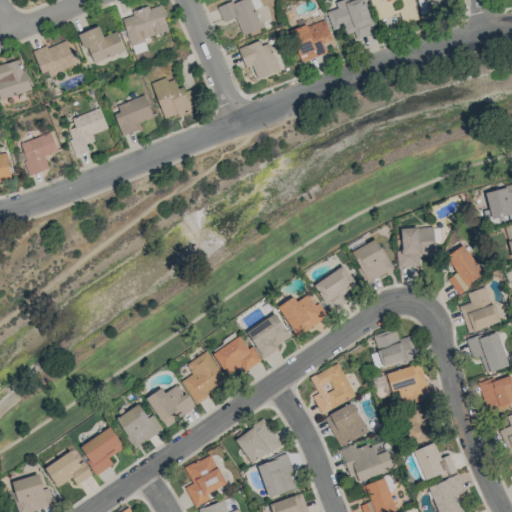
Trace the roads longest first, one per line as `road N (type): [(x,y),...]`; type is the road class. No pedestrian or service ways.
road 1 (residential): [(0,211),(92,184),(239,121),(511,24)]
road 2 (residential): [(85,511),(394,304),(421,305)]
road 3 (residential): [(421,305),(443,335),(469,440),(503,511)]
road 4 (residential): [(275,383),(311,442),(336,511)]
road 5 (residential): [(188,0),(239,121)]
